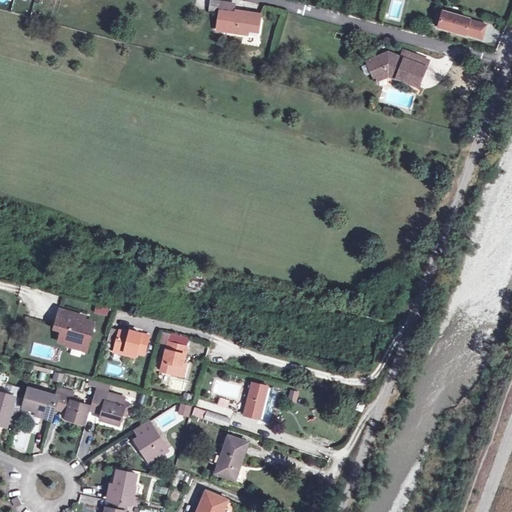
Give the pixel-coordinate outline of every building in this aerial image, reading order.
[(223,2),(218,30),(259,38),(263,16),(235,11),(236,4),(223,2)] [(471,20),(445,12),(445,14),(441,27),(440,29),(466,36),(466,35),(485,41),(489,26),(471,21),(471,20)] [(370,68),(372,70),(366,74),(369,80),(372,81),(377,78),(379,82),(388,77),(421,89),(431,63),(406,53),(403,61),(388,56),(370,68)] [(108,315),(110,306),(97,303),(95,312),(108,315)] [(61,342),(70,344),(71,341),(88,346),(95,324),(86,321),(77,318),(78,315),(63,310),(58,326),(65,329),(61,342)] [(115,350),(126,353),(127,350),(137,353),(137,351),(145,353),(151,335),(133,329),(132,331),(122,329),(115,350)] [(71,341),(70,344),(69,346),(86,351),(88,346),(71,341)] [(161,370),(180,375),(183,362),(188,346),(169,341),(161,370)] [(253,384),(244,415),(260,419),(269,388),(253,384)] [(57,409),(61,396),(57,395),(32,388),(27,408),(42,412),(52,415),(55,416),(57,409)] [(73,400),(74,397),(76,391),(63,388),(62,393),(61,396),(57,409),(65,412),(66,408),(71,409),(70,413),(68,418),(87,423),(91,405),(82,402),(73,400)] [(0,390),(0,421),(10,425),(19,396),(0,390)] [(298,392),(291,390),(288,400),(295,402),(298,392)] [(106,411),(105,415),(104,421),(122,426),(126,415),(128,407),(108,402),(109,398),(97,395),(92,411),(100,413),(101,410),(106,411)] [(129,403),(109,398),(108,402),(128,407),(129,403)] [(129,403),(128,407),(126,415),(131,416),(134,405),(129,403)] [(179,403),(178,414),(191,416),(192,405),(179,403)] [(154,418),(160,429),(179,417),(173,406),(154,418)] [(193,416),(204,418),(205,409),(194,407),(193,416)] [(208,414),(205,422),(229,429),(231,421),(208,414)] [(139,439),(143,444),(146,450),(145,451),(151,461),(170,449),(152,421),(137,431),(142,437),(139,439)] [(210,449),(206,459),(216,462),(213,470),(231,476),(236,460),(237,461),(245,439),(226,433),(219,452),(210,449)] [(121,470),(118,484),(114,498),(114,500),(131,504),(134,504),(141,474),(121,470)] [(221,511),(228,498),(206,489),(201,502),(197,501),(192,511),(221,511)] [(15,504),(20,501),(17,494),(11,496),(15,504)] [(128,511),(131,504),(114,500),(112,508),(109,507),(107,511),(128,511)]
